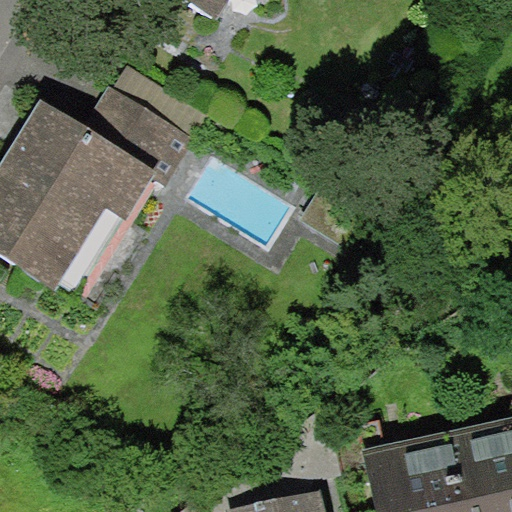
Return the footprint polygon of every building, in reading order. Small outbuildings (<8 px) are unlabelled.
[(181,0),(211,18),(222,0),(181,0)] [(0,255),(50,286),(99,206),(121,220),(148,177),(163,186),(191,141),(111,92),(83,137),(46,114),(0,187),(0,255)] [(376,221),(321,187),(300,221),(355,256),(376,221)] [(315,511),(309,483),(339,477),(330,433),(325,410),(184,511),(315,511)] [(511,511),(511,436),(386,463),(378,423),(330,433),(339,477),(342,489),(371,483),(377,511),(511,511)]
